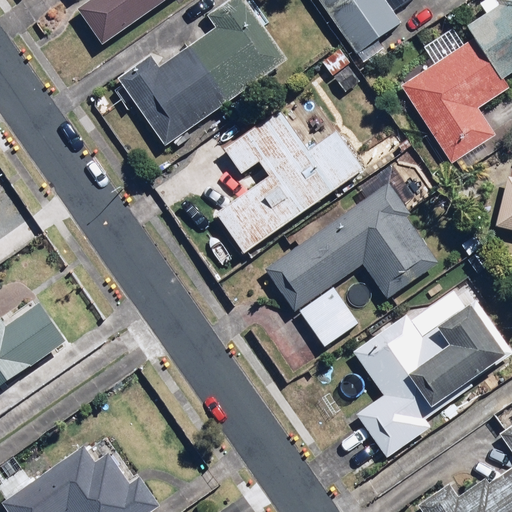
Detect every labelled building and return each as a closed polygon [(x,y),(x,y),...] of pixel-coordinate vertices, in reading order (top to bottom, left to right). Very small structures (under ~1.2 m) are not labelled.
[(89,0),(80,6),(107,45),(173,0),(89,0)] [(230,104),(290,62),(246,0),(236,0),(209,19),(216,29),(159,68),(152,57),(123,78),(179,159),(239,117),(230,104)] [(318,0),(357,55),(403,23),(395,12),(404,6),(399,0),(318,0)] [(504,78),(511,73),(511,0),(493,0),(487,4),(492,13),(470,25),(477,37),(466,44),(456,27),(426,44),(437,63),(403,84),(457,176),(493,154),(485,140),(495,134),(480,108),(511,90),(504,78)] [(367,82),(342,48),(325,60),(350,94),(367,82)] [(247,256),(366,171),(339,133),(310,153),(281,111),(224,152),(241,177),(261,163),(273,179),(219,217),(247,256)] [(360,186),(369,199),(271,269),(329,351),(366,326),(338,286),(365,267),(390,302),(442,265),(409,218),(412,216),(405,207),(424,193),(400,158),(360,186)] [(511,179),(511,180),(500,228),(511,231),(511,179)] [(426,421),(511,356),(485,323),(491,318),(476,299),(426,338),(406,312),(349,356),(381,397),(356,417),(390,462),(432,429),(426,421)] [(0,314),(0,387),(67,341),(42,304),(9,327),(0,314)] [(511,511),(511,428),(503,435),(511,447),(511,467),(487,486),(485,483),(465,498),(455,483),(423,506),(427,511),(511,511)] [(0,494),(12,511),(158,511),(164,508),(141,476),(129,485),(110,457),(100,465),(86,445),(31,484),(13,459),(0,468),(0,494)]
